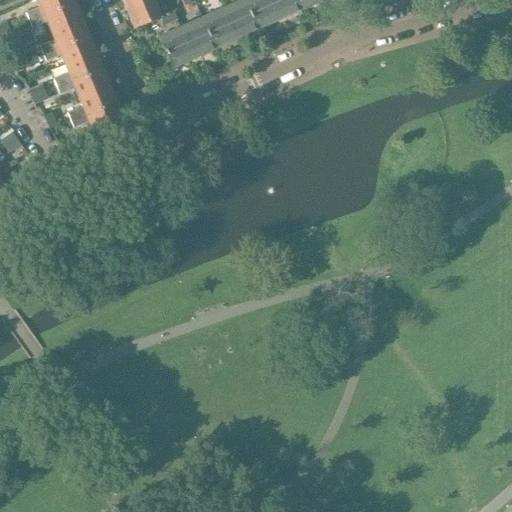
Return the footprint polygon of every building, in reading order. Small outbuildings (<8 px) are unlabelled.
[(72,0),(38,0),(41,6),(25,13),(28,21),(74,2),(72,0)] [(153,0),(139,0),(126,6),(134,27),(160,17),(153,0)] [(244,0),(240,0),(222,8),(235,38),(257,28),(244,0)] [(269,0),(244,0),(257,28),(277,18),(269,0)] [(294,0),(269,0),(277,18),(299,9),(294,0)] [(294,0),(299,9),(318,0),(294,0)] [(74,2),(28,21),(31,28),(47,21),(51,31),(81,18),(74,2)] [(222,8),(201,18),(215,47),(235,38),(222,8)] [(174,13),(160,19),(163,25),(177,19),(174,13)] [(81,18),(51,31),(55,40),(39,46),(42,54),(87,35),(81,18)] [(201,18),(180,27),(193,56),(215,47),(201,18)] [(6,22),(0,24),(0,32),(9,29),(6,22)] [(180,27),(158,37),(171,66),(193,56),(180,27)] [(9,29),(0,32),(0,40),(11,35),(9,29)] [(87,35),(42,54),(45,61),(61,55),(65,64),(94,51),(87,35)] [(94,51),(65,64),(68,73),(53,79),(56,87),(101,68),(94,51)] [(24,53),(10,59),(13,66),(27,60),(24,53)] [(27,60),(13,66),(16,72),(29,67),(27,60)] [(101,68),(56,87),(59,94),(75,88),(79,97),(109,85),(101,67),(101,68)] [(42,85),(28,91),(31,98),(44,92),(42,85)] [(109,85),(79,97),(82,106),(67,113),(70,121),(115,102),(116,102),(109,85)] [(44,92),(31,98),(34,104),(47,99),(44,92)] [(115,102),(70,121),(73,128),(88,121),(92,131),(122,119),(115,102)] [(50,113),(43,115),(48,129),(55,126),(50,113)] [(0,140),(0,142),(3,147),(16,139),(11,133),(0,140)] [(16,139),(3,147),(8,153),(20,145),(16,139)] [(73,142),(60,147),(63,154),(76,148),(73,142)] [(18,172),(23,178),(35,169),(31,163),(18,172)] [(35,169),(23,178),(27,184),(39,175),(35,169)] [(0,193),(18,181),(14,174),(0,183),(0,193)] [(18,181),(0,193),(0,216),(15,206),(9,197),(23,188),(18,181)]
